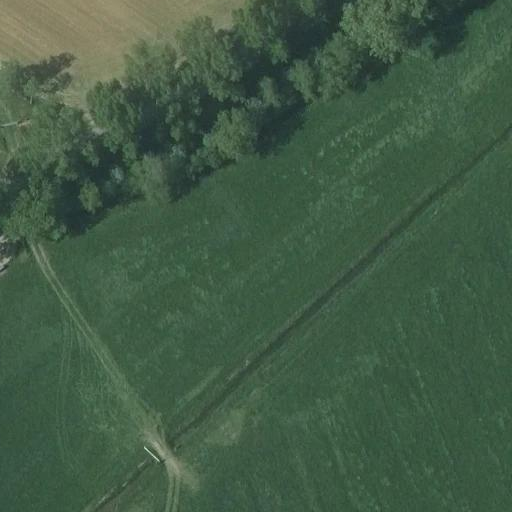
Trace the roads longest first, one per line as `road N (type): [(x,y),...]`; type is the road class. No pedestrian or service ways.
road 1 (unclassified): [(0,190),(130,131),(229,65),(304,0)]
road 2 (track): [(185,486),(142,429),(21,219)]
